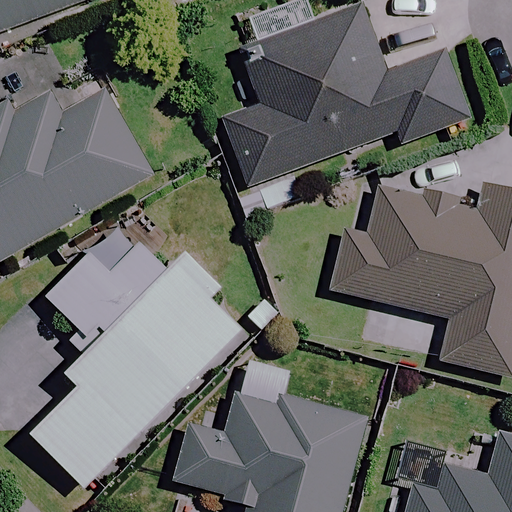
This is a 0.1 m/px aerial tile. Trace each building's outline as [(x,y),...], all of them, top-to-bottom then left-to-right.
[(0,0),(0,39),(110,0),(0,0)] [(319,27),(311,2),(255,20),(266,53),(246,59),(263,113),(229,124),(250,190),(469,119),(449,57),(388,77),(367,12),(319,27)] [(0,265),(155,182),(110,98),(67,122),(54,98),(0,127),(0,265)] [(511,195),(486,189),(482,209),(384,186),(371,244),(350,239),(337,294),(453,321),(443,363),(511,379),(511,195)] [(48,301),(80,333),(70,343),(87,360),(69,378),(81,391),(34,437),(89,493),(247,336),(214,303),(226,291),(193,257),(174,276),(146,247),(115,276),(95,255),(48,301)] [(345,511),(369,424),(244,392),(231,441),(194,431),(180,487),(227,499),(225,506),(249,511),(345,511)] [(511,511),(511,437),(504,435),(491,480),(449,469),(441,497),(417,490),(410,511),(511,511)]
